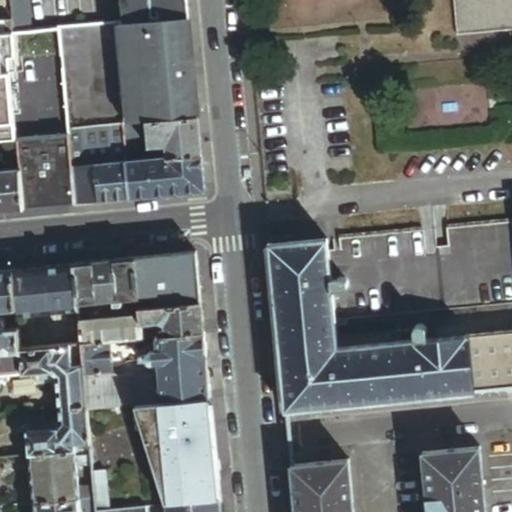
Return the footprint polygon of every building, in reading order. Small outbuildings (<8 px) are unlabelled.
[(189,18),(186,0),(119,0),(121,24),(189,18)] [(511,0),(454,0),(458,38),(511,32),(511,0)] [(198,117),(189,18),(121,24),(131,124),(147,122),(198,117)] [(0,35),(14,34),(13,19),(0,20),(0,35)] [(121,24),(114,25),(124,125),(131,124),(121,24)] [(67,102),(64,69),(40,71),(44,105),(67,102)] [(31,72),(0,75),(0,87),(32,84),(31,72)] [(495,130),(491,85),(401,94),(405,139),(495,130)] [(205,191),(198,117),(147,122),(148,130),(149,148),(167,146),(169,158),(138,160),(127,162),(131,198),(205,191)] [(131,124),(124,125),(126,146),(127,162),(138,160),(136,138),(139,133),(143,133),(148,130),(147,122),(131,124)] [(126,146),(124,125),(69,130),(70,135),(71,151),(82,150),(126,146)] [(71,151),(70,135),(51,137),(51,146),(39,147),(38,138),(19,140),(20,146),(22,169),(22,175),(73,171),(73,167),(71,151)] [(82,150),(71,151),(73,167),(84,166),(82,150)] [(101,201),(131,198),(127,162),(97,165),(101,201)] [(76,204),(101,201),(97,165),(84,166),(73,167),(73,171),(76,204)] [(0,210),(25,208),(22,175),(22,169),(4,171),(0,171),(0,210)] [(75,204),(76,204),(73,171),(22,175),(25,208),(75,204)] [(330,253),(337,321),(511,304),(511,223),(456,229),(458,256),(430,259),(427,232),(341,240),(342,252),(330,253)] [(271,246),(287,411),(373,402),(389,401),(475,393),(470,336),(422,340),(400,343),(339,348),(337,321),(330,253),(329,240),(271,246)] [(197,253),(136,259),(138,281),(148,280),(157,280),(159,297),(160,308),(202,303),(197,253)] [(138,281),(136,259),(75,264),(79,304),(86,303),(114,301),(124,300),(133,299),(139,299),(139,295),(138,281)] [(18,310),(14,270),(0,271),(0,310),(0,311),(18,310)] [(148,280),(138,281),(139,295),(149,294),(148,280)] [(141,317),(140,310),(139,299),(133,299),(134,318),(141,317)] [(86,303),(79,304),(80,323),(87,322),(86,303)] [(205,333),(202,303),(160,308),(140,310),(141,317),(142,325),(156,324),(166,329),(166,336),(205,333)] [(20,329),(18,310),(0,311),(0,310),(0,316),(3,317),(4,317),(5,318),(6,318),(7,319),(7,320),(8,321),(8,322),(8,323),(8,324),(8,325),(8,326),(8,327),(7,327),(7,328),(6,329),(5,329),(4,330),(20,329)] [(0,352),(22,350),(20,329),(4,330),(5,329),(6,329),(7,328),(7,327),(8,327),(8,326),(8,325),(8,324),(8,323),(8,322),(8,321),(7,320),(7,319),(6,318),(5,318),(4,317),(3,317),(0,316),(0,352)] [(142,325),(141,317),(134,318),(87,322),(80,323),(83,345),(111,342),(143,339),(142,325)] [(400,343),(422,340),(421,336),(425,334),(427,331),(427,329),(426,325),(423,323),(419,322),(417,324),(415,326),(414,330),(399,331),(400,343)] [(156,324),(142,325),(143,339),(158,337),(156,324)] [(511,331),(470,336),(475,393),(503,390),(511,389),(511,331)] [(207,359),(205,333),(166,336),(158,337),(159,351),(151,352),(148,354),(147,356),(147,357),(147,358),(147,359),(147,360),(148,361),(150,363),(152,364),(158,364),(165,363),(207,359)] [(115,372),(111,342),(83,345),(84,367),(85,375),(108,373),(115,372)] [(84,367),(83,345),(72,346),(74,367),(84,367)] [(74,367),(72,346),(52,347),(22,350),(24,374),(38,373),(52,372),(58,376),(59,381),(59,388),(61,409),(88,407),(86,388),(85,375),(84,367),(74,367)] [(0,376),(24,374),(22,350),(0,352),(0,376)] [(208,371),(207,359),(165,363),(166,376),(175,374),(208,371)] [(211,398),(208,371),(175,374),(178,402),(211,398)] [(39,383),(53,382),(59,381),(58,376),(52,372),(38,373),(39,383)] [(109,386),(108,373),(85,375),(86,388),(109,386)] [(178,402),(175,374),(166,376),(167,380),(160,381),(162,403),(178,402)] [(153,382),(156,403),(162,403),(160,381),(153,382)] [(88,407),(88,410),(144,405),(156,403),(153,382),(140,383),(124,385),(117,390),(109,386),(86,388),(88,407)] [(214,428),(211,398),(178,402),(162,403),(156,403),(144,405),(146,425),(153,434),(214,428)] [(144,405),(88,410),(91,437),(91,440),(110,438),(109,427),(145,424),(146,425),(144,405)] [(91,437),(88,410),(88,407),(61,409),(62,421),(63,426),(55,432),(54,432),(30,434),(31,456),(81,452),(80,438),(91,437)] [(63,426),(62,421),(53,421),(54,432),(55,432),(63,426)] [(146,429),(146,425),(145,424),(109,427),(110,438),(91,440),(92,444),(92,451),(93,463),(94,472),(108,471),(108,473),(156,469),(154,463),(143,430),(146,429)] [(218,463),(214,428),(153,434),(146,425),(146,429),(143,430),(154,463),(162,462),(162,468),(218,463)] [(293,468),(297,511),(486,511),(480,450),(424,455),(429,511),(354,511),(350,462),(335,464),(336,474),(327,475),(325,465),(293,468)] [(81,452),(31,456),(36,504),(81,500),(79,485),(78,464),(93,463),(92,451),(87,451),(81,452)] [(221,500),(218,463),(162,468),(164,481),(168,481),(172,505),(178,504),(221,500)] [(336,474),(335,464),(325,465),(327,475),(336,474)] [(162,468),(156,469),(159,481),(164,481),(162,468)] [(156,469),(108,473),(109,483),(112,510),(158,506),(168,505),(172,505),(168,481),(164,481),(159,481),(156,469)] [(109,483),(108,473),(94,475),(95,484),(95,485),(109,483)] [(109,483),(95,485),(97,499),(97,508),(98,511),(112,510),(109,483)] [(95,484),(79,485),(81,500),(97,499),(95,485),(95,484)] [(97,499),(81,500),(81,506),(86,507),(96,508),(97,508),(97,499)] [(81,500),(36,504),(36,511),(81,511),(81,506),(81,500)] [(222,511),(221,500),(178,504),(179,511),(222,511)]
